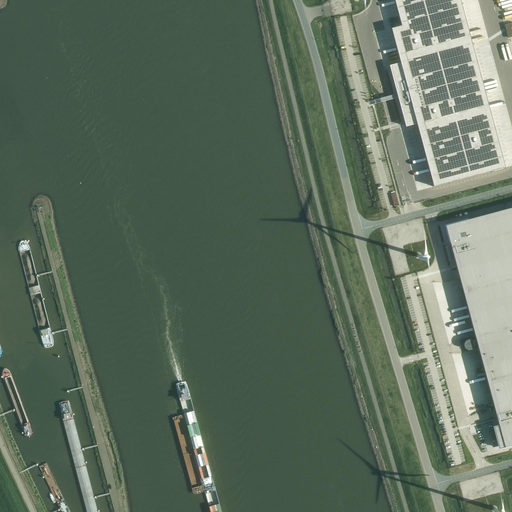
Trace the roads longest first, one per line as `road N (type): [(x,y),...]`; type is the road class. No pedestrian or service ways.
road 1 (unclassified): [(116,511),(38,208)]
road 2 (unclassified): [(358,230),(433,484)]
road 3 (unclassified): [(297,0),(358,230)]
road 4 (unclassified): [(511,188),(358,230)]
